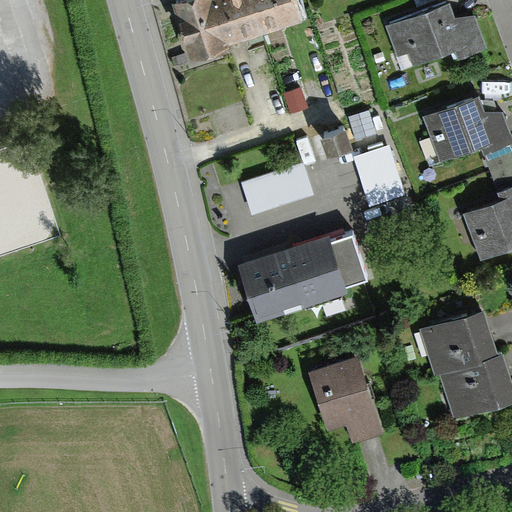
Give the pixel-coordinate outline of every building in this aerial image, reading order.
[(294,0),(179,0),(171,2),(190,67),(231,54),(228,45),(301,23),(294,0)] [(447,7),(390,26),(398,49),(412,44),(416,58),(455,44),(458,54),(483,46),(474,18),(452,21),(447,7)] [(298,89),(283,93),(288,110),(303,105),(298,89)] [(479,99),(430,117),(443,153),(482,139),(497,181),(511,175),(511,145),(500,113),(486,118),(479,99)] [(328,148),(349,142),(344,128),(323,134),(328,148)] [(388,146),(357,156),(370,199),(401,190),(388,146)] [(257,204),(308,188),(302,167),(251,182),(257,204)] [(504,201),(470,212),(482,248),(511,237),(511,186),(501,190),(504,201)] [(352,231),(246,263),(260,310),(366,278),(352,231)] [(438,373),(493,357),(480,314),(425,330),(438,373)] [(459,415),(511,399),(511,389),(502,355),(446,372),(459,415)] [(352,358),(314,370),(335,434),(372,422),(352,358)]
